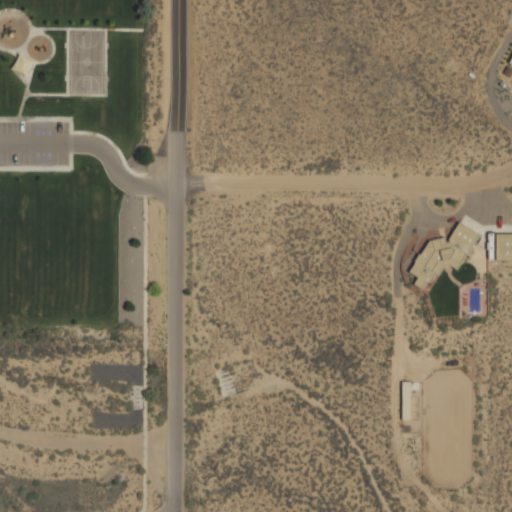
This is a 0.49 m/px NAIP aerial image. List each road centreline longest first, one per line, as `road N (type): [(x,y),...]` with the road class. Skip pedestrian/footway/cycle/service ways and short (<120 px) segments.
road 1 (tertiary): [(175,0),(180,511)]
road 2 (residential): [(511,169),(450,181),(181,175)]
